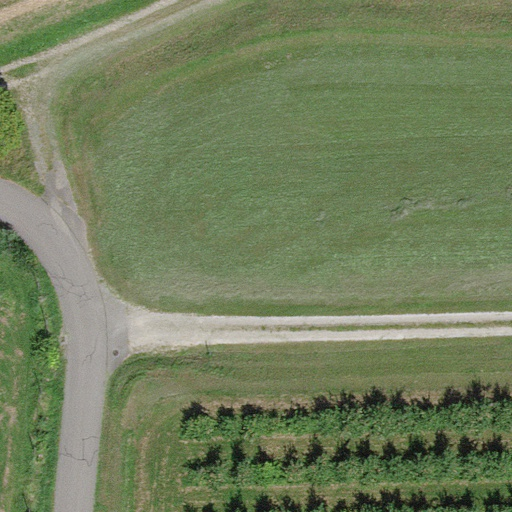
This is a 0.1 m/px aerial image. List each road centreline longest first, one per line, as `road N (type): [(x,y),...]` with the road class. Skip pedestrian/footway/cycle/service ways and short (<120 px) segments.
road 1 (track): [(92,329),(511,313)]
road 2 (unclassified): [(77,511),(92,329),(82,271),(46,223),(0,195)]
road 3 (track): [(0,83),(190,0)]
